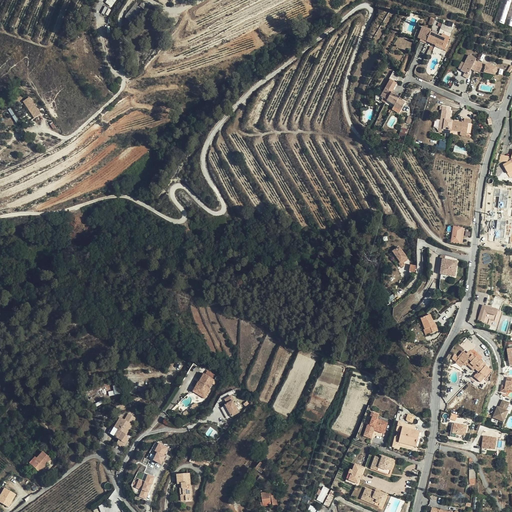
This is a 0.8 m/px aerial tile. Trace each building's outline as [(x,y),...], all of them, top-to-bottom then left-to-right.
[(132,21),(144,6),(137,0),(125,15),(132,21)] [(423,26),(421,32),(418,38),(421,40),(426,42),(436,45),(437,43),(443,46),(446,38),(431,32),(432,30),(423,26)] [(477,71),(480,61),(476,60),(476,58),(470,55),(466,64),(463,71),(463,72),(470,75),(472,69),(477,71)] [(463,71),(466,64),(462,62),(458,69),(463,71)] [(493,66),(484,62),(481,72),(486,74),(486,72),(488,68),(492,69),(493,67),(493,66)] [(499,69),(493,67),(492,69),(488,68),(486,72),(496,76),(499,69)] [(393,93),(398,84),(391,80),(381,97),(396,105),(393,110),(399,114),(406,102),(402,100),(403,98),(393,93)] [(31,96),(24,100),(33,118),(41,114),(31,96)] [(471,123),(474,123),(474,119),(466,119),(466,122),(452,122),(452,114),(450,114),(450,111),(442,110),(442,122),(446,122),(445,131),(445,134),(454,135),(454,131),(463,132),(463,135),(471,135),(471,132),(471,123)] [(402,127),(399,135),(405,137),(408,130),(402,127)] [(511,153),(510,160),(503,164),(509,176),(511,175),(511,153)] [(462,228),(454,226),(452,242),(460,243),(462,228)] [(499,242),(500,234),(491,234),(490,245),(496,246),(497,242),(499,242)] [(394,251),(401,261),(401,262),(408,258),(401,247),(394,251)] [(401,262),(401,261),(400,262),(403,267),(406,265),(404,262),(409,259),(408,258),(401,262)] [(456,276),(458,261),(443,259),(441,274),(456,276)] [(480,325),(485,326),(489,317),(498,320),(500,315),(485,309),(480,325)] [(422,320),(423,325),(426,332),(428,331),(430,336),(439,333),(435,324),(434,324),(431,316),(422,320)] [(489,317),(485,326),(490,328),(492,322),(497,324),(498,320),(489,317)] [(476,351),(473,354),(480,359),(482,356),(476,351)] [(461,360),(470,362),(481,365),(477,361),(476,362),(470,356),(467,358),(466,357),(465,356),(461,360)] [(488,370),(484,366),(482,365),(481,365),(470,362),(461,360),(462,361),(459,363),(457,368),(460,372),(464,368),(467,371),(469,370),(474,375),(476,373),(479,377),(475,380),(476,381),(481,386),(492,376),(487,371),(488,370)] [(213,381),(204,376),(200,384),(199,383),(195,391),(206,398),(211,390),(209,389),(213,381)] [(476,381),(475,381),(472,384),(477,390),(481,386),(476,381)] [(122,392),(118,382),(112,384),(116,395),(122,392)] [(206,398),(195,391),(193,393),(205,400),(206,398)] [(233,396),(226,399),(229,404),(226,405),(232,416),(239,412),(233,401),(235,400),(233,396)] [(497,411),(491,421),(497,424),(501,426),(506,416),(504,415),(508,408),(501,404),(498,412),(497,411)] [(368,414),(366,421),(368,421),(366,427),(364,427),(361,436),(365,438),(366,436),(369,437),(370,433),(382,437),(385,426),(374,422),(376,416),(368,414)] [(124,436),(130,426),(119,419),(109,436),(120,442),(121,443),(122,442),(123,442),(124,442),(124,441),(125,441),(125,440),(125,439),(125,438),(125,437),(125,436),(124,436)] [(420,432),(415,430),(403,428),(404,424),(405,423),(399,421),(397,431),(401,432),(400,437),(396,436),(393,447),(398,448),(399,446),(400,443),(411,445),(416,446),(420,432)] [(461,435),(463,426),(454,424),(452,433),(461,435)] [(491,438),(482,437),(480,448),(494,449),(495,440),(491,439),(491,438)] [(497,449),(505,450),(506,441),(499,440),(497,449)] [(158,452),(165,456),(169,448),(160,443),(156,451),(158,452)] [(42,469),(45,465),(51,459),(43,452),(37,459),(31,465),(39,472),(42,469)] [(158,452),(154,461),(162,465),(166,456),(165,456),(158,452)] [(193,453),(190,461),(208,467),(211,459),(193,453)] [(370,472),(382,476),(383,473),(390,475),(392,470),(397,472),(399,466),(375,457),(370,472)] [(267,467),(261,462),(256,468),(261,474),(267,467)] [(360,468),(351,465),(346,481),(354,484),(360,468)] [(383,473),(382,476),(394,481),(397,472),(392,470),(390,475),(383,473)] [(178,484),(180,484),(182,483),(182,487),(180,487),(181,497),(185,496),(186,500),(192,500),(190,473),(177,474),(178,484)] [(147,500),(155,477),(149,475),(146,482),(140,479),(136,488),(142,490),(140,497),(147,500)] [(283,489),(284,484),(275,479),(273,484),(283,489)] [(322,488),(325,489),(326,487),(320,485),(311,504),(319,508),(320,505),(315,502),(322,488)] [(5,487),(0,495),(0,502),(9,507),(17,494),(5,487)] [(328,490),(325,489),(322,488),(315,502),(320,505),(328,490)] [(261,493),(262,502),(263,506),(271,505),(271,503),(272,503),(273,506),(277,505),(276,499),(273,491),(261,493)] [(379,506),(383,496),(378,495),(377,498),(373,496),(364,493),(362,497),(364,498),(362,504),(374,508),(375,505),(379,506)] [(386,497),(383,496),(379,506),(375,505),(374,508),(381,510),(386,497)] [(333,498),(328,497),(323,506),(328,509),(333,498)]
